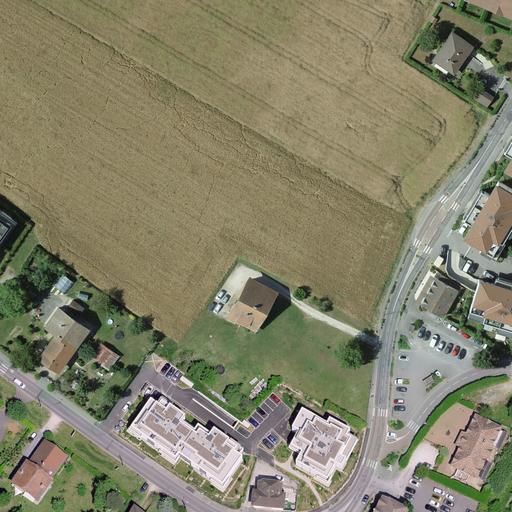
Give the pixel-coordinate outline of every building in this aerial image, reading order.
[(511,0),(478,0),(480,1),(480,3),(489,6),(489,4),(504,10),(504,12),(511,15),(511,0)] [(434,60),(452,72),(468,49),(470,46),(452,34),(434,60)] [(474,99),(486,107),(493,97),(487,93),(481,89),(474,99)] [(511,188),(499,180),(491,193),(485,190),(467,220),(473,223),(465,237),(493,253),(501,239),(503,241),(511,225),(511,188)] [(0,246),(18,221),(0,208),(0,246)] [(444,258),(439,255),(434,263),(439,266),(444,258)] [(65,273),(58,284),(69,290),(75,279),(65,273)] [(439,280),(457,290),(460,292),(463,287),(442,275),(439,280)] [(255,329),(276,291),(250,277),(229,314),(255,329)] [(435,277),(420,303),(443,316),(457,290),(439,280),(435,277)] [(494,284),(479,279),(477,286),(470,311),(486,315),(484,322),(511,330),(511,286),(495,281),(494,284)] [(85,309),(73,300),(69,307),(80,315),(85,309)] [(89,329),(63,311),(52,328),(60,334),(42,358),(53,366),(57,369),(66,358),(68,359),(89,329)] [(117,356),(102,345),(94,356),(110,367),(117,356)] [(165,416),(150,405),(131,431),(175,462),(179,456),(223,488),(242,460),(226,449),(229,445),(214,434),(208,442),(199,435),(196,439),(180,428),(184,422),(169,411),(165,416)] [(342,471),(358,442),(348,436),(350,433),(330,423),(327,427),(302,414),(292,431),(299,435),(291,449),(295,451),(302,455),(296,467),(327,483),(335,468),(342,471)] [(462,448),(453,467),(476,478),(485,459),(490,461),(496,450),(491,447),(500,430),(477,419),(468,436),(463,434),(457,446),(462,448)] [(65,458),(44,444),(15,485),(36,499),(65,458)] [(254,495),(253,508),(283,511),(284,498),(280,498),(282,487),(259,485),(258,495),(254,495)] [(407,511),(382,500),(375,511),(407,511)]
